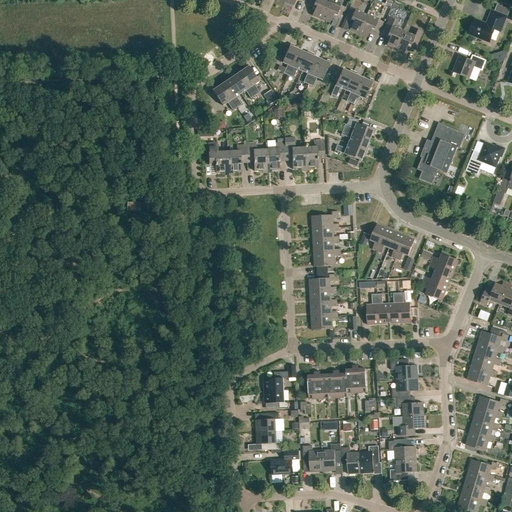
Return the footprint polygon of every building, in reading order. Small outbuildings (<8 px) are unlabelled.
[(312,16),(320,20),(328,1),(326,0),(309,0),(307,5),(315,9),(312,16)] [(320,20),(329,24),(332,17),(340,20),(345,8),(328,1),(320,20)] [(349,30),(358,34),(366,16),(349,8),(344,20),(352,23),(349,30)] [(495,30),(498,32),(500,33),(507,17),(492,11),(486,24),(475,20),(469,35),(489,43),(495,30)] [(358,34),(367,38),(370,31),(377,34),(382,23),(366,16),(358,34)] [(386,46),(395,50),(403,31),(393,27),(396,21),(389,18),(381,35),(389,39),(386,46)] [(395,50),(403,54),(406,47),(414,50),(422,32),(416,29),(413,36),(403,31),(395,50)] [(283,74),(288,76),(299,50),(293,47),(293,46),(290,44),(281,62),(287,65),(283,74)] [(297,69),(301,71),(310,53),(307,51),(306,53),(299,50),(288,76),(293,78),(297,69)] [(492,57),(504,62),(508,51),(505,50),(493,54),(492,57)] [(303,82),(307,85),(319,59),(312,56),(313,54),(310,53),(301,71),(307,74),(303,82)] [(454,72),(469,78),(473,68),(482,71),(486,61),(473,56),(470,61),(460,57),(454,72)] [(307,85),(312,87),(316,78),(321,80),(330,62),(326,60),(326,62),(319,59),(307,85)] [(239,72),(254,95),(259,92),(254,84),(258,81),(247,64),(244,66),(245,68),(239,72)] [(340,88),(345,90),(353,72),(349,70),(348,72),(342,69),(331,95),(336,97),(340,88)] [(229,76),(240,93),(245,90),(250,98),(254,95),(239,72),(233,76),(232,74),(229,76)] [(346,102),(351,104),(362,78),(355,75),(356,73),(353,72),(345,90),(350,93),(346,102)] [(221,84),(237,107),(241,104),(236,96),(240,93),(229,76),(226,78),(227,80),(221,84)] [(351,104),(356,106),(359,97),(365,99),(373,81),(369,79),(368,81),(362,78),(351,104)] [(227,102),(232,110),(237,107),(221,84),(215,88),(214,87),(211,89),(222,105),(227,102)] [(263,94),(270,104),(277,99),(271,90),(263,94)] [(273,119),(281,119),(281,108),(272,109),(273,119)] [(247,114),(242,117),(246,122),(251,119),(247,114)] [(343,130),(369,140),(371,134),(373,134),(375,131),(356,123),(354,129),(345,125),(343,130)] [(430,142),(418,170),(423,172),(420,180),(433,185),(439,170),(447,173),(457,148),(459,149),(465,135),(441,125),(433,143),(430,142)] [(348,144),(367,151),(368,148),(366,147),(369,140),(343,130),(341,135),(350,139),(348,144)] [(285,143),(284,143),(285,161),(292,160),(292,169),(305,168),(304,147),(294,147),(294,142),(294,137),(284,138),(285,143)] [(304,147),(305,168),(318,168),(317,159),(324,159),(323,141),(313,141),(314,147),(304,147)] [(474,151),(465,171),(477,175),(482,162),(495,167),(500,156),(501,157),(505,148),(496,145),(495,146),(485,142),(480,153),(474,151)] [(265,149),(266,170),(279,170),(279,161),(285,161),(284,143),(275,143),(275,149),(265,149)] [(246,145),(247,163),(253,163),(254,171),(266,170),(265,149),(256,149),(256,144),(246,145)] [(335,150),(360,160),(363,154),(365,154),(367,151),(348,144),(346,149),(337,145),(335,150)] [(228,151),(229,172),(241,172),(240,163),(247,163),(246,145),(236,145),(237,151),(228,151)] [(215,165),(216,173),(229,172),(228,151),(218,151),(217,146),(208,147),(209,165),(215,165)] [(358,161),(350,158),(348,163),(356,166),(358,161)] [(506,192),(499,190),(493,204),(500,206),(506,192)] [(312,216),(313,228),(334,227),(334,225),(334,219),(339,219),(338,212),(331,213),(332,215),(312,216)] [(313,228),(314,241),(335,240),(335,237),(334,231),(339,231),(339,224),(334,225),(334,227),(313,228)] [(377,251),(386,228),(377,224),(371,241),(375,243),(372,250),(377,251)] [(390,248),(396,232),(386,228),(377,251),(382,254),(385,246),(390,248)] [(392,257),(397,260),(407,236),(396,232),(390,248),(394,250),(392,257)] [(364,233),(360,244),(365,247),(370,236),(364,233)] [(397,260),(401,261),(404,254),(409,256),(416,240),(407,236),(397,260)] [(314,241),(314,254),(335,252),(335,250),(335,244),(340,244),(340,237),(335,237),(335,240),(314,241)] [(318,267),(318,273),(329,272),(328,266),(336,266),(335,257),(340,256),(340,250),(335,250),(335,252),(314,254),(315,267),(318,267)] [(423,251),(420,257),(430,261),(432,255),(423,251)] [(432,262),(454,271),(459,260),(443,254),(440,259),(434,257),(432,262)] [(408,258),(403,269),(409,272),(414,260),(408,258)] [(434,274),(449,280),(450,278),(451,278),(454,271),(432,262),(430,267),(437,269),(434,274)] [(310,279),(310,291),(331,290),(331,287),(331,282),(336,281),(336,272),(329,272),(318,273),(318,279),(310,279)] [(424,282),(447,291),(449,283),(448,283),(449,280),(434,274),(433,279),(426,277),(424,282)] [(426,295),(442,301),(447,291),(424,282),(422,287),(429,289),(426,295)] [(489,300),(499,304),(507,284),(503,282),(501,287),(494,284),(492,291),(485,289),(480,302),(487,305),(489,300)] [(507,315),(511,316),(511,291),(510,290),(511,286),(507,284),(499,304),(510,308),(507,315)] [(310,291),(311,304),(332,302),(332,300),(332,294),(337,294),(336,287),(331,287),(331,290),(310,291)] [(389,304),(390,324),(401,324),(399,293),(394,294),(394,304),(389,304)] [(399,293),(401,324),(412,323),(411,303),(405,303),(404,293),(399,293)] [(378,295),(379,325),(390,324),(389,304),(383,305),(383,294),(378,295)] [(367,305),(368,325),(379,325),(378,295),(372,295),(373,305),(367,305)] [(311,304),(312,316),(333,315),(333,313),(332,307),(338,306),(337,300),(332,300),(332,302),(311,304)] [(312,316),(312,330),(333,329),(333,319),(338,319),(338,312),(333,313),(333,315),(312,316)] [(356,317),(349,317),(350,330),(357,329),(356,317)] [(511,322),(506,320),(503,326),(510,329),(511,325),(511,322)] [(482,331),(478,344),(503,351),(504,348),(499,346),(501,340),(506,342),(508,336),(501,334),(500,337),(482,331)] [(478,344),(474,356),(499,363),(501,360),(495,358),(497,352),(502,354),(503,351),(478,344)] [(474,356),(471,368),(496,375),(497,372),(492,370),(493,364),(499,366),(499,363),(474,356)] [(397,370),(397,379),(418,378),(417,365),(408,366),(408,360),(391,361),(391,370),(397,370)] [(264,379),(264,391),(284,390),(283,378),(296,378),(295,366),(288,366),(289,371),(278,372),(278,378),(264,379)] [(346,370),(346,374),(347,393),(366,392),(365,369),(359,369),(358,366),(353,367),(353,370),(346,370)] [(467,380),(487,386),(490,377),(495,378),(496,375),(471,368),(467,380)] [(328,375),(329,398),(347,397),(347,393),(346,374),(340,375),(340,371),(335,371),(335,375),(328,375)] [(308,376),(309,399),(329,398),(328,375),(321,375),(321,372),(315,372),(315,375),(308,376)] [(393,398),(397,398),(410,398),(410,392),(418,391),(418,378),(397,379),(397,389),(392,389),(393,398)] [(502,399),(511,401),(511,383),(509,383),(507,387),(506,387),(502,399)] [(279,403),(280,409),(289,408),(288,402),(284,402),(284,390),(264,391),(265,403),(279,403)] [(480,396),(476,409),(502,416),(503,413),(498,411),(499,406),(504,407),(506,401),(499,399),(499,402),(480,396)] [(402,407),(403,417),(424,416),(423,403),(414,403),(414,397),(410,398),(397,398),(397,408),(402,407)] [(369,399),(369,401),(365,401),(366,412),(364,412),(365,415),(368,415),(368,411),(372,411),(372,408),(375,408),(375,407),(376,407),(376,398),(369,399)] [(305,411),(305,415),(312,414),(311,404),(307,404),(307,402),(301,402),(301,411),(305,411)] [(476,409),(473,421),(498,428),(499,425),(494,423),(496,417),(501,419),(502,416),(476,409)] [(256,420),(256,432),(276,431),(275,419),(279,419),(279,413),(260,413),(260,420),(256,420)] [(398,426),(399,436),(415,435),(414,429),(424,429),(424,416),(403,417),(403,426),(398,426)] [(378,429),(378,420),(370,420),(371,430),(378,429)] [(473,421),(469,433),(494,440),(496,437),(490,435),(492,430),(497,431),(498,428),(473,421)] [(343,424),(343,432),(352,431),(351,423),(343,424)] [(261,444),(261,450),(271,449),(280,449),(280,443),(276,443),(276,431),(256,432),(257,444),(261,444)] [(465,445),(486,451),(489,442),(494,443),(494,440),(469,433),(465,445)] [(394,451),(395,460),(416,459),(416,446),(407,447),(406,440),(394,440),(394,442),(389,442),(389,451),(394,451)] [(335,462),(341,462),(340,448),(340,445),(331,445),(331,450),(322,450),(323,472),(336,471),(335,462)] [(310,472),(323,472),(322,450),(313,451),(312,446),(302,446),(303,453),(309,453),(310,472)] [(359,452),(361,473),(374,472),(373,463),(380,463),(379,446),(369,447),(369,452),(359,452)] [(347,465),(348,473),(361,473),(359,452),(350,452),(350,447),(340,448),(341,462),(341,465),(347,465)] [(271,460),(271,474),(293,473),(292,461),(299,460),(299,450),(284,451),(284,452),(285,460),(271,460)] [(390,470),(391,481),(408,480),(408,472),(417,472),(416,459),(395,460),(395,470),(390,470)] [(472,460),(468,472),(493,479),(494,476),(489,475),(491,469),(496,471),(498,464),(491,462),(490,465),(472,460)] [(468,472),(464,484),(489,492),(490,488),(485,487),(487,481),(492,483),(493,479),(468,472)] [(464,484),(461,496),(486,504),(487,500),(482,499),(483,493),(488,495),(489,492),(464,484)] [(511,495),(506,494),(503,505),(510,507),(511,499),(511,495)] [(457,509),(468,511),(477,511),(480,505),(485,507),(486,504),(461,496),(457,509)]
